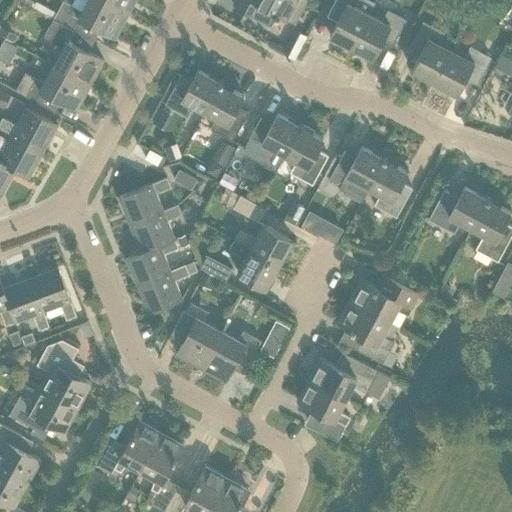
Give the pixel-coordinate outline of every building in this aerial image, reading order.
[(116,37),(129,13),(105,0),(86,0),(81,9),(63,0),(54,18),(94,40),(100,29),(116,37)] [(105,0),(129,13),(135,0),(105,0)] [(294,23),(305,3),(299,0),(235,0),(233,4),(273,25),(279,15),(294,23)] [(341,15),(330,35),(351,46),(369,12),(375,2),(371,0),(334,0),(330,9),(341,15)] [(382,19),(369,12),(351,46),(373,58),(383,37),(394,42),(406,18),(388,9),(382,19)] [(94,40),(54,18),(44,36),(62,46),(52,63),(90,84),(104,59),(88,51),(94,40)] [(434,82),(452,49),(439,42),(444,31),(423,20),(409,47),(420,53),(411,69),(434,82)] [(289,42),(284,51),(295,57),(300,48),(289,42)] [(452,49),(434,82),(457,94),(466,77),(477,83),(491,56),(470,45),(464,55),(452,49)] [(511,76),(511,59),(506,56),(499,70),(511,76)] [(77,109),(90,84),(52,63),(43,81),(26,72),(16,89),(56,111),(61,100),(77,109)] [(194,104),(205,111),(221,82),(198,69),(192,80),(181,74),(165,103),(187,116),(194,104)] [(244,95),(221,82),(205,111),(216,117),(210,128),(233,140),(249,111),(238,105),(244,95)] [(0,121),(0,126),(12,133),(44,151),(58,124),(26,107),(17,124),(3,117),(0,121)] [(273,148),(285,154),(300,125),(277,113),(271,124),(261,118),(245,147),(267,159),(273,148)] [(323,138),(300,125),(285,154),(296,160),(290,172),(313,184),(328,155),(317,149),(323,138)] [(0,147),(0,159),(16,169),(30,177),(44,151),(12,133),(3,149),(0,147)] [(235,149),(222,142),(212,160),(225,167),(235,149)] [(357,180),(369,187),(385,158),(361,146),(356,157),(345,151),(329,180),(351,192),(357,180)] [(157,164),(162,156),(150,149),(145,157),(157,164)] [(407,171),(385,158),(369,187),(380,193),(374,205),(397,217),(413,188),(402,182),(407,171)] [(16,169),(0,159),(0,193),(2,195),(16,169)] [(129,224),(163,210),(156,192),(171,186),(167,177),(118,197),(129,224)] [(461,221),(472,227),(488,199),(465,186),(459,197),(444,189),(429,219),(454,233),(461,221)] [(258,221),(265,208),(241,195),(234,207),(258,221)] [(511,211),(488,199),(472,227),(484,234),(475,249),(498,261),(511,234),(511,225),(505,222),(511,211)] [(305,207),(292,200),(285,213),(299,219),(305,207)] [(129,224),(140,251),(174,237),(167,219),(182,213),(178,204),(163,210),(129,224)] [(324,223),(306,213),(299,226),(317,236),(324,223)] [(240,229),(235,238),(280,263),(293,239),(263,223),(255,237),(240,229)] [(174,237),(140,251),(126,257),(137,284),(171,270),(164,253),(179,247),(174,237)] [(267,287),(280,263),(235,238),(229,248),(245,257),(237,271),(267,287)] [(226,280),(232,268),(208,255),(201,267),(226,280)] [(511,264),(507,262),(502,272),(511,277),(511,264)] [(171,270),(137,284),(148,312),(182,298),(175,279),(189,273),(186,264),(171,270)] [(30,276),(43,310),(61,304),(67,318),(76,315),(58,266),(30,276)] [(30,276),(3,286),(10,306),(16,321),(34,314),(39,329),(49,325),(43,310),(30,276)] [(10,306),(3,286),(0,278),(0,309),(6,325),(16,321),(10,306)] [(361,278),(349,300),(389,321),(396,308),(408,314),(420,293),(396,280),(389,292),(361,278)] [(382,334),(389,321),(349,300),(337,322),(365,337),(358,349),(382,362),(394,341),(382,334)] [(201,367),(221,330),(203,320),(208,311),(190,301),(174,332),(185,338),(176,354),(201,367)] [(289,328),(276,321),(262,349),(274,355),(289,328)] [(12,332),(9,334),(13,345),(23,342),(18,330),(12,332)] [(221,330),(201,367),(226,380),(233,368),(243,373),(261,340),(243,330),(238,340),(221,330)] [(49,370),(41,386),(78,406),(91,382),(71,371),(76,360),(72,358),(78,348),(62,339),(47,344),(37,363),(49,370)] [(319,356),(308,378),(345,397),(352,384),(366,392),(378,370),(349,354),(341,368),(319,356)] [(338,410),(345,397),(308,378),(296,399),(319,411),(311,427),(337,440),(350,416),(338,410)] [(65,430),(78,406),(41,386),(33,401),(20,394),(10,413),(35,427),(40,416),(65,430)] [(141,469),(161,433),(139,421),(125,446),(112,439),(98,465),(116,475),(129,462),(141,469)] [(0,467),(27,482),(40,458),(16,445),(22,434),(0,422),(0,467)] [(161,433),(141,469),(156,477),(147,501),(164,511),(178,484),(165,477),(183,445),(161,433)] [(178,484),(164,511),(166,511),(189,511),(194,507),(202,511),(208,511),(227,478),(205,466),(191,491),(178,484)] [(0,498),(14,506),(27,482),(0,467),(0,498)] [(227,478),(208,511),(237,511),(249,490),(227,478)]
